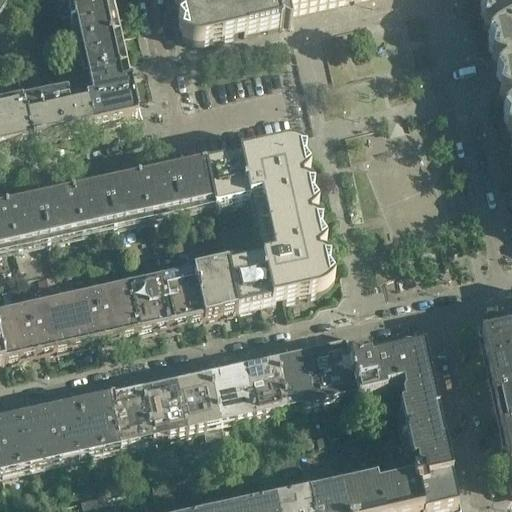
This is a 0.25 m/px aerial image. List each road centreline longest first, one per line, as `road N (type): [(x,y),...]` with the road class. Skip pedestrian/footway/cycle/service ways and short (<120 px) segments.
road 1 (residential): [(0,406),(441,312)]
road 2 (unknown): [(461,102),(440,18),(418,8),(313,35),(313,101)]
road 3 (residential): [(511,67),(475,78),(461,102),(501,300)]
road 4 (residential): [(183,129),(181,150),(0,190)]
road 5 (residential): [(486,511),(441,312)]
road 6 (residential): [(153,0),(183,129)]
